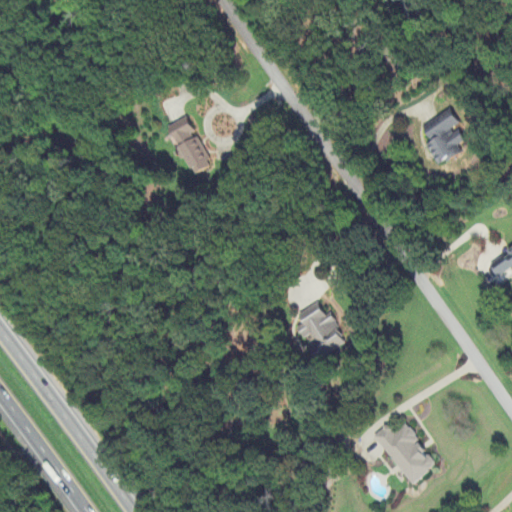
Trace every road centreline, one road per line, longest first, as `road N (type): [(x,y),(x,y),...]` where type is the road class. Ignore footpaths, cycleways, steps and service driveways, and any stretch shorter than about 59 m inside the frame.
road 1 (residential): [(511,407),(234,0)]
road 2 (motorway): [(137,511),(0,329)]
road 3 (motorway): [(0,392),(88,511)]
